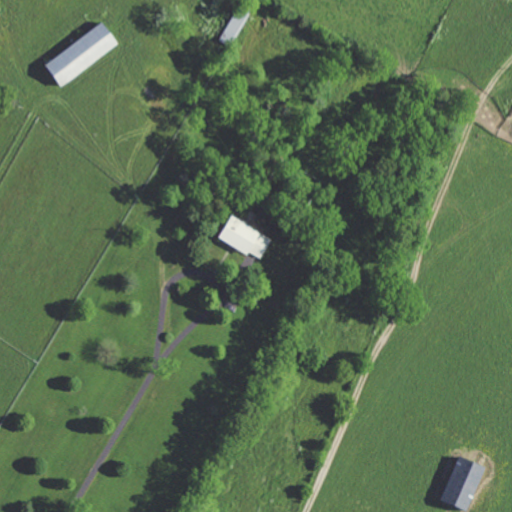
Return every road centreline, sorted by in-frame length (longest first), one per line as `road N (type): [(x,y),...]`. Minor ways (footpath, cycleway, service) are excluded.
road 1 (track): [(0,175),(41,106),(67,98),(129,50),(125,29),(112,17),(82,20),(44,53),(37,69),(41,106)]
road 2 (track): [(163,294),(162,237),(149,204),(72,130),(55,101)]
